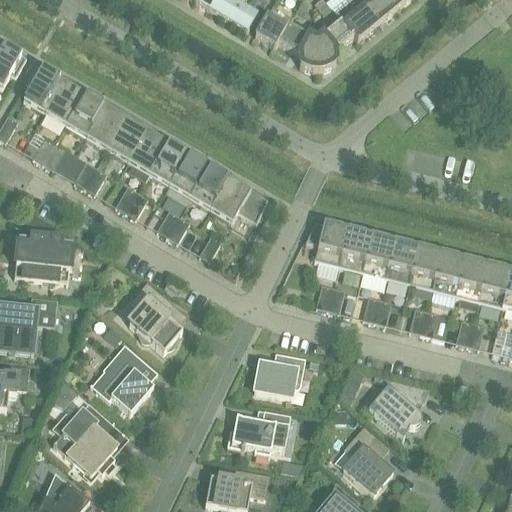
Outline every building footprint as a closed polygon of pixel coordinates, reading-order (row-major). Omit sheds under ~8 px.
[(182,0),(208,15),(217,0),(182,0)] [(246,37),(257,20),(246,14),(222,0),(217,0),(208,15),(246,37)] [(380,0),(358,0),(353,5),(376,32),(394,16),(380,0)] [(411,0),(380,0),(394,16),(413,1),(411,0)] [(330,14),(321,3),(314,9),(323,20),(330,14)] [(302,4),(295,17),(304,22),(311,9),(302,4)] [(343,24),(340,26),(352,40),(351,41),(352,43),(356,40),(360,45),(376,32),(353,5),(337,18),(343,24)] [(274,54),(277,49),(277,48),(287,30),(288,31),(292,24),(272,12),(254,42),(274,54)] [(315,47),(317,77),(321,77),(323,76),(327,75),(330,73),(334,70),(335,69),(334,58),(352,43),(351,41),(352,40),(340,26),(315,47)] [(298,61),(299,72),(300,73),(303,75),(305,76),(307,76),(311,77),(313,77),(317,77),(315,47),(288,31),(287,30),(277,48),(277,49),(298,61)] [(0,93),(1,94),(9,81),(14,84),(25,65),(0,50),(0,93)] [(30,93),(22,107),(44,119),(63,87),(62,87),(62,86),(36,71),(25,90),(30,93)] [(84,99),(82,99),(77,96),(79,92),(65,84),(66,83),(64,82),(62,87),(63,87),(44,119),(65,131),(84,99)] [(103,111),(98,108),(100,104),(86,96),(86,95),(85,95),(82,99),(84,99),(65,131),(85,144),(104,111),(103,111),(106,107),(103,111)] [(124,123),(119,120),(121,116),(107,108),(106,107),(103,111),(104,111),(85,144),(106,156),(125,124),(124,123)] [(146,136),(144,135),(139,132),(142,128),(128,120),(126,119),(124,123),(125,124),(106,156),(127,168),(146,136)] [(17,128),(7,121),(0,132),(0,145),(5,148),(17,128)] [(166,148),(165,147),(160,144),(162,140),(148,132),(147,131),(144,135),(146,136),(127,168),(133,171),(129,177),(144,186),(143,186),(145,187),(149,181),(147,180),(166,148)] [(32,164),(42,170),(54,149),(44,143),(32,164)] [(187,160),(186,159),(181,156),(183,152),(169,144),(168,143),(165,147),(166,148),(147,180),(149,181),(168,192),(187,160)] [(52,176),(65,156),(54,149),(42,170),(52,176)] [(204,165),(190,156),(188,155),(186,159),(187,160),(168,192),(189,204),(208,172),(207,172),(201,168),(204,165)] [(85,167),(73,188),(83,194),(96,174),(85,167)] [(222,181),(224,177),(210,169),(211,168),(209,167),(207,172),(208,172),(189,204),(209,217),(228,184),(222,181)] [(94,200),(106,180),(96,174),(83,194),(94,200)] [(236,220),(255,231),(267,207),(228,184),(209,217),(231,229),(236,220)] [(127,192),(114,213),(125,219),(137,198),(127,192)] [(135,225),(147,204),(137,198),(125,219),(135,225)] [(168,216),(156,237),(166,243),(178,222),(168,216)] [(17,245),(13,284),(67,289),(71,251),(58,250),(59,236),(31,219),(26,219),(24,246),(17,245)] [(176,249),(189,228),(178,222),(166,243),(176,249)] [(317,253),(313,267),(338,273),(347,237),(345,237),(314,229),(305,249),(317,253)] [(369,243),(363,241),(364,237),(348,233),(349,233),(347,232),(345,237),(347,237),(338,273),(361,279),(370,243),(369,243)] [(372,239),(370,238),(369,243),(370,243),(361,279),(384,285),(393,249),(392,249),(386,247),(387,243),(372,239)] [(208,268),(221,247),(210,241),(198,262),(208,268)] [(393,244),(392,249),(393,249),(384,285),(408,291),(417,255),(415,255),(410,253),(411,249),(395,245),(393,244)] [(430,304),(432,297),(431,297),(440,261),(439,261),(433,259),(434,255),(418,251),(418,250),(417,250),(415,255),(417,255),(408,291),(414,293),(413,300),(429,304),(430,304)] [(440,256),(439,261),(440,261),(431,297),(432,297),(454,303),(463,267),(462,266),(456,265),(457,261),(441,257),(442,256),(440,256)] [(486,273),(485,272),(479,271),(480,267),(465,263),(465,262),(463,262),(462,266),(463,267),(454,303),(461,305),(459,311),(475,315),(475,316),(477,316),(479,309),(477,309),(486,273)] [(503,277),(504,272),(488,268),(486,268),(485,272),(486,273),(477,309),(479,309),(501,315),(510,279),(503,277)] [(511,279),(510,279),(501,315),(511,317),(511,279)] [(166,293),(177,300),(182,290),(171,284),(166,293)] [(140,316),(128,330),(138,339),(138,342),(139,344),(141,346),(143,348),(146,348),(148,348),(162,360),(166,355),(169,355),(172,353),(174,351),(176,349),(177,346),(177,343),(181,338),(160,320),(170,309),(146,289),(131,307),(140,316)] [(321,291),(315,314),(327,317),(333,294),(321,291)] [(338,320),(344,296),(333,294),(327,317),(338,320)] [(362,326),(373,329),(379,305),(368,302),(362,326)] [(0,310),(0,359),(33,363),(36,331),(53,333),(56,306),(31,304),(30,314),(0,310)] [(385,331),(390,308),(379,305),(373,329),(385,331)] [(414,314),(408,337),(420,340),(426,317),(414,314)] [(431,343),(437,320),(426,317),(420,340),(431,343)] [(437,320),(431,343),(444,347),(450,323),(437,320)] [(461,326),(455,349),(466,352),(472,329),(461,326)] [(484,332),(472,329),(466,352),(478,355),(484,332)] [(103,341),(114,351),(121,343),(109,333),(103,341)] [(107,381),(95,396),(109,408),(109,407),(108,406),(110,404),(129,421),(148,398),(149,398),(150,397),(150,396),(150,395),(150,394),(150,393),(149,392),(148,390),(147,389),(146,389),(144,389),(142,389),(141,389),(137,386),(140,382),(135,377),(142,368),(148,372),(148,371),(124,351),(102,376),(107,381)] [(290,405),(292,395),(296,396),(299,393),(304,365),(280,360),(279,370),(275,373),(259,370),(253,398),(290,405)] [(26,397),(28,374),(2,371),(1,383),(0,382),(0,416),(5,417),(7,401),(15,402),(16,396),(26,397)] [(34,372),(33,384),(54,386),(54,374),(34,372)] [(347,387),(358,392),(363,380),(353,375),(347,387)] [(428,396),(374,383),(373,384),(376,384),(386,394),(368,416),(402,445),(408,433),(410,434),(411,434),(412,434),(413,434),(415,433),(416,433),(418,431),(419,430),(419,429),(420,428),(420,427),(420,426),(420,424),(420,423),(420,422),(419,421),(418,420),(418,419),(410,413),(420,395),(426,397),(422,404),(424,405),(428,396)] [(52,451),(90,484),(96,476),(101,480),(114,465),(110,461),(116,454),(102,441),(111,431),(88,410),(81,418),(75,412),(61,428),(68,433),(52,451)] [(333,414),(331,428),(346,428),(346,415),(333,414)] [(270,455),(283,457),(290,422),(263,417),(261,429),(235,424),(232,439),(229,438),(226,454),(243,457),(244,454),(254,456),(253,459),(269,462),(270,455)] [(310,425),(308,439),(317,440),(318,435),(320,435),(321,429),(319,429),(319,426),(310,425)] [(372,502),(392,479),(372,462),(383,450),(362,433),(343,455),(352,464),(342,476),(372,502)] [(309,466),(303,479),(313,483),(319,471),(309,466)] [(247,511),(249,502),(264,505),(268,482),(237,476),(234,490),(209,485),(204,511),(247,511)] [(86,511),(88,510),(54,480),(40,511),(86,511)] [(355,511),(358,509),(335,489),(327,503),(328,503),(333,507),(328,511),(355,511)]
